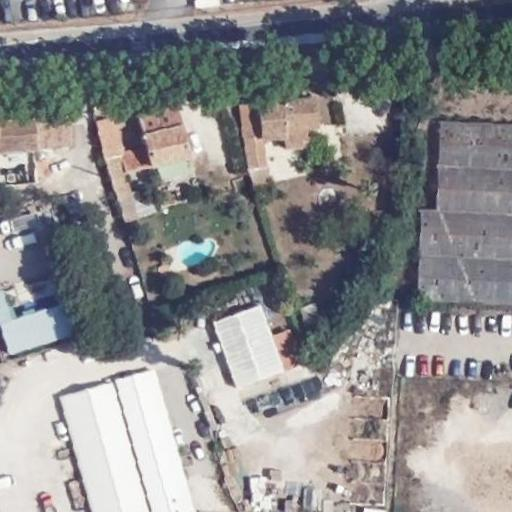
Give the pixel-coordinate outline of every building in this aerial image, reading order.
[(316,97),(239,107),(249,187),(270,185),(266,150),(307,145),(306,132),(320,130),(316,97)] [(126,176),(192,160),(181,116),(119,131),(115,118),(93,123),(118,222),(148,215),(142,190),(130,192),(126,176)] [(0,149),(66,145),(66,117),(0,121),(0,149)] [(419,208),(415,295),(511,300),(511,122),(440,119),(434,209),(419,208)] [(170,274),(167,263),(157,267),(160,277),(170,274)] [(1,288),(0,288),(0,329),(7,352),(77,330),(59,270),(48,274),(57,304),(15,317),(11,306),(7,307),(1,288)] [(272,337),(260,304),(212,321),(235,387),(284,370),(272,337)] [(301,307),(306,327),(320,324),(316,304),(301,307)] [(194,511),(155,372),(112,382),(146,511),(194,511)] [(146,511),(112,382),(56,397),(87,511),(146,511)] [(438,415),(438,389),(404,389),(404,415),(438,415)]
